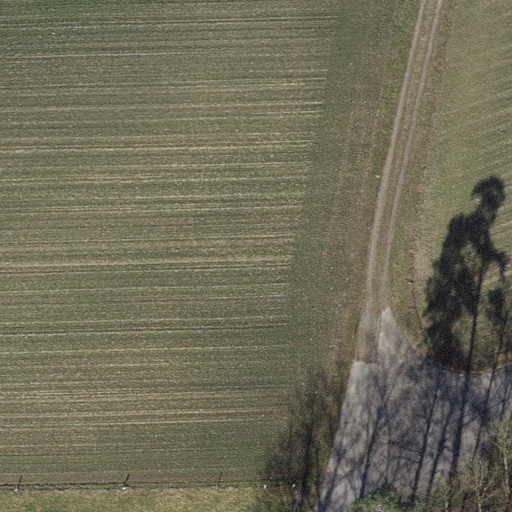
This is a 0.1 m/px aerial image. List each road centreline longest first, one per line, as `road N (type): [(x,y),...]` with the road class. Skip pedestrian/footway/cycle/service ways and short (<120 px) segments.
road 1 (track): [(443,0),(386,278),(385,366),(423,430)]
road 2 (unclassified): [(353,511),(368,483),(423,430),(511,379)]
